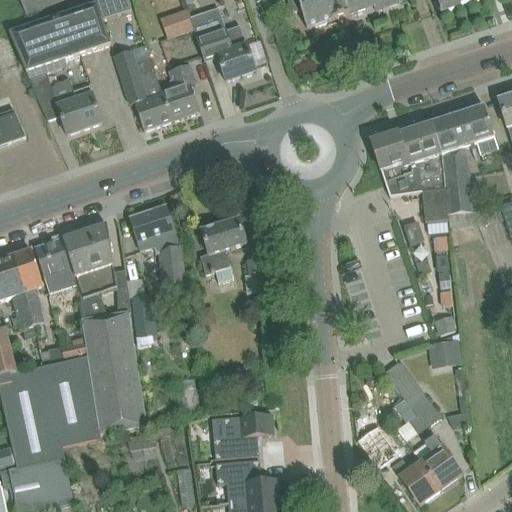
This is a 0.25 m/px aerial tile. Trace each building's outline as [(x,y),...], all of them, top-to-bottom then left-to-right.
[(17,0),(26,20),(70,0),(17,0)] [(127,0),(95,0),(103,23),(132,13),(127,0)] [(287,0),(293,15),(301,13),(307,31),(374,9),(381,6),(383,11),(402,5),(400,0),(287,0)] [(436,0),(442,16),(486,0),(436,0)] [(50,86),(45,70),(111,48),(98,7),(10,36),(34,91),(50,86)] [(194,33),(187,14),(158,25),(166,44),(194,33)] [(226,34),(198,44),(204,65),(218,60),(226,85),(256,74),(247,49),(240,29),(226,34)] [(132,56),(115,61),(131,108),(135,107),(144,135),(171,126),(162,98),(152,68),(138,72),(132,56)] [(172,94),(162,98),(171,126),(200,116),(191,88),(196,87),(190,68),(171,74),(175,84),(169,86),(172,94)] [(102,127),(90,91),(74,96),(70,84),(68,83),(56,87),(54,90),(52,91),(50,86),(34,91),(33,91),(40,105),(48,124),(61,120),(67,138),(102,127)] [(511,99),(499,104),(505,123),(511,145),(511,99)] [(484,109),(462,116),(466,128),(471,126),(478,148),(481,158),(498,152),(490,128),(484,109)] [(0,149),(26,140),(14,112),(0,117),(0,149)] [(447,194),(423,197),(426,227),(443,225),(448,224),(448,218),(449,218),(472,216),(471,202),(467,151),(478,148),(471,126),(466,128),(462,116),(456,118),(431,126),(443,159),(447,194)] [(431,126),(399,136),(419,197),(423,197),(447,194),(443,159),(431,126)] [(385,141),(372,145),(375,154),(385,186),(390,202),(419,197),(399,136),(394,138),(396,143),(392,145),(385,141)] [(485,199),(471,202),(472,216),(487,212),(485,199)] [(510,240),(511,239),(511,204),(500,209),(510,240)] [(186,292),(183,268),(181,248),(179,249),(166,209),(130,221),(137,240),(142,255),(154,251),(156,257),(159,256),(164,295),(171,294),(186,292)] [(201,261),(206,278),(216,275),(220,287),(234,282),(226,254),(247,248),(239,223),(202,234),(209,258),(201,261)] [(107,228),(63,243),(78,289),(83,304),(79,306),(85,346),(87,358),(100,438),(148,431),(135,352),(133,341),(129,317),(131,316),(130,303),(127,289),(127,286),(125,274),(123,274),(120,267),(117,257),(107,228)] [(36,252),(48,291),(62,286),(64,293),(78,289),(63,243),(36,252)] [(44,290),(38,273),(32,254),(14,260),(26,296),(34,327),(45,325),(38,292),(44,290)] [(26,296),(14,260),(0,265),(0,304),(13,300),(20,331),(22,330),(34,327),(26,296)] [(250,279),(261,277),(262,277),(260,263),(248,264),(250,279)] [(449,275),(439,277),(440,291),(450,290),(449,275)] [(148,298),(131,301),(137,340),(158,337),(151,298),(148,298)] [(451,320),(435,326),(438,334),(440,340),(456,334),(451,320)] [(34,327),(22,330),(25,341),(37,338),(34,327)] [(10,332),(0,334),(0,378),(21,374),(10,332)] [(455,345),(432,348),(434,367),(458,363),(455,345)] [(87,358),(85,346),(74,348),(60,351),(63,363),(87,358)] [(60,351),(49,354),(52,366),(63,363),(60,351)] [(101,443),(100,438),(87,358),(63,364),(59,365),(75,448),(101,443)] [(75,448),(59,365),(44,369),(0,379),(0,396),(10,448),(14,464),(15,473),(65,462),(63,450),(75,448)] [(411,411),(417,419),(414,393),(396,368),(385,376),(411,411)] [(225,374),(203,377),(205,394),(221,392),(228,391),(225,374)] [(422,403),(414,393),(417,419),(409,425),(418,436),(418,437),(441,420),(426,400),(422,403)] [(467,416),(447,420),(452,431),(470,427),(467,416)] [(226,442),(214,443),(216,463),(260,460),(258,440),(274,439),(272,418),(224,422),(226,442)] [(378,474),(399,460),(378,430),(358,445),(378,474)] [(157,436),(128,440),(130,454),(160,448),(157,436)] [(414,455),(422,466),(441,494),(463,478),(451,462),(443,450),(442,451),(436,442),(437,442),(435,439),(425,447),(414,455)] [(10,448),(0,451),(0,468),(14,464),(10,448)] [(15,473),(9,474),(17,511),(54,511),(59,511),(75,508),(65,462),(15,473)] [(420,509),(441,494),(422,466),(411,473),(403,463),(393,470),(395,472),(401,480),(400,481),(420,509)] [(260,464),(216,468),(218,488),(228,487),(229,507),(279,503),(277,482),(262,484),(260,464)] [(190,469),(178,471),(182,506),(195,505),(190,469)] [(229,511),(280,511),(279,503),(229,507),(229,511)]
